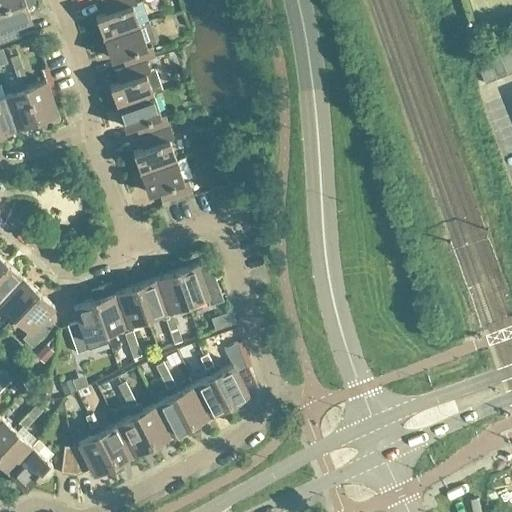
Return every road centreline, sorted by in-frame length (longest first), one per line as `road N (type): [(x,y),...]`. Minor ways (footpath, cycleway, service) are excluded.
road 1 (tertiary): [(297,0),(328,280),(372,425)]
road 2 (residential): [(98,511),(232,439),(269,408),(271,362),(214,218)]
road 3 (tertiary): [(372,425),(201,511)]
road 4 (residential): [(131,248),(79,272),(61,270),(0,212)]
road 5 (tertiary): [(511,371),(372,425)]
road 6 (tertiary): [(383,455),(511,399)]
road 7 (tertiary): [(258,511),(383,455)]
road 8 (residential): [(131,248),(92,122)]
road 9 (residential): [(92,122),(86,77),(58,0)]
